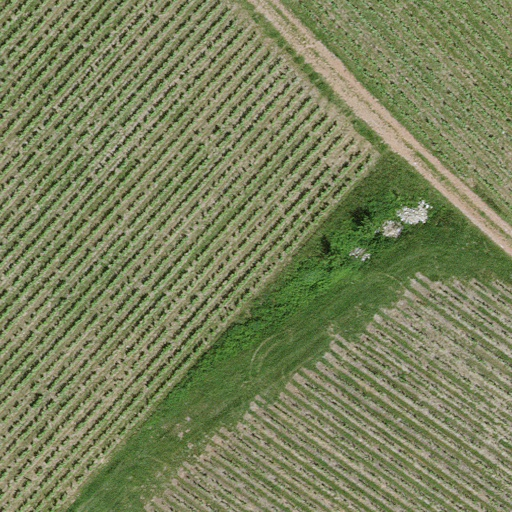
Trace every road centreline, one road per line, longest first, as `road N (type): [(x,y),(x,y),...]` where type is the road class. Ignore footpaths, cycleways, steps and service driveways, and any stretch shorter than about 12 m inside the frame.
road 1 (track): [(99,511),(162,448),(385,272),(424,254),(511,244)]
road 2 (track): [(256,0),(511,241)]
